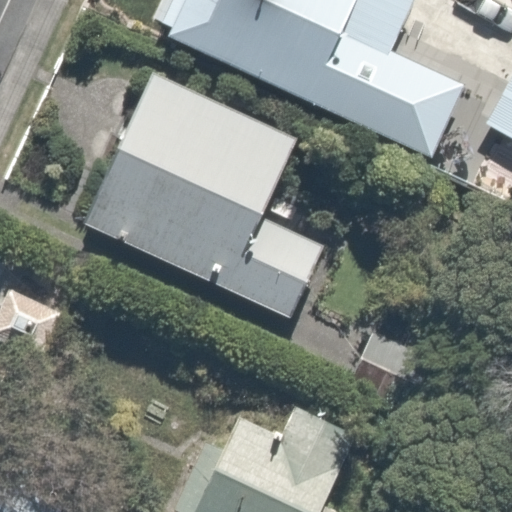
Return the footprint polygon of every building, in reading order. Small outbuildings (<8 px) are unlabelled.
[(173,41),(435,162),(471,89),(394,55),(420,0),(419,0),(177,0),(165,27),(177,32),(173,41)] [(306,144),(158,77),(88,229),(294,323),(328,249),(270,222),(306,144)] [(511,86),(490,127),(511,139),(511,86)] [(335,511),(330,509),(363,442),(300,412),(286,441),(244,421),(230,454),(209,444),(176,511),(335,511)] [(108,511),(90,501),(82,511),(108,511)]
